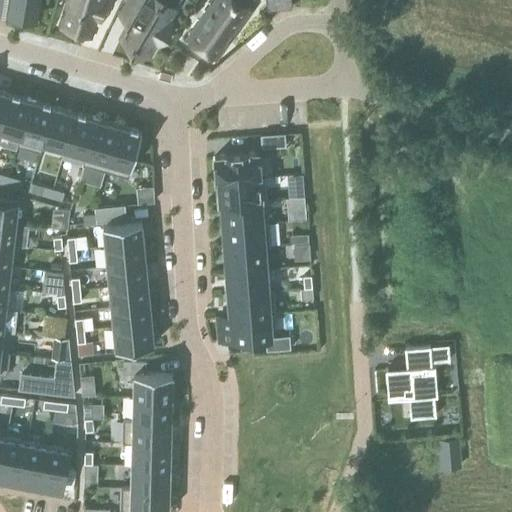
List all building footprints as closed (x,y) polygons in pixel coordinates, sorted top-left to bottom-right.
[(37,17),(40,0),(9,0),(7,12),(37,17)] [(67,0),(61,20),(67,22),(66,26),(85,32),(86,28),(92,30),(97,14),(100,15),(104,0),(67,0)] [(122,36),(150,52),(157,40),(159,42),(170,22),(168,21),(175,9),(159,0),(128,0),(124,8),(135,14),(122,36)] [(205,15),(189,38),(215,57),(232,34),(233,35),(251,9),(247,6),(251,0),(214,0),(204,14),(205,15)] [(411,0),(445,26),(464,1),(462,0),(411,0)] [(0,125),(10,92),(0,89),(0,125)] [(21,135),(32,98),(10,92),(0,125),(0,129),(20,135),(21,135)] [(43,142),(53,105),(32,98),(21,135),(20,135),(17,144),(41,151),(44,142),(43,142)] [(65,148),(75,111),(53,105),(43,142),(44,142),(65,148)] [(259,121),(259,107),(240,107),(240,121),(259,121)] [(86,154),(97,117),(75,111),(65,148),(85,154),(86,154)] [(106,170),(119,124),(97,117),(86,154),(85,154),(83,163),(106,170)] [(129,176),(142,130),(119,124),(106,170),(129,176)] [(261,134),(262,147),(286,145),(285,132),(261,134)] [(261,175),(259,152),(215,155),(217,180),(261,176),(261,175)] [(0,180),(7,183),(9,175),(0,172),(0,180)] [(18,186),(21,179),(9,175),(7,183),(18,186)] [(267,199),(266,175),(261,175),(261,176),(217,180),(219,203),(223,203),(223,202),(263,199),(263,200),(267,199)] [(51,195),(53,188),(41,184),(39,192),(51,195)] [(511,184),(501,185),(510,305),(511,305),(511,184)] [(305,195),(304,186),(288,187),(289,196),(305,195)] [(62,199),(65,191),(53,188),(51,195),(62,199)] [(0,197),(0,220),(16,222),(18,200),(0,197)] [(264,221),(263,200),(263,199),(223,202),(223,203),(225,225),(264,222),(264,221)] [(127,218),(125,203),(95,206),(97,221),(127,218)] [(68,228),(70,209),(57,208),(55,227),(68,228)] [(83,222),(96,221),(95,213),(83,214),(83,222)] [(0,220),(0,242),(13,244),(26,245),(29,224),(16,222),(0,220)] [(142,220),(103,224),(105,245),(144,241),(142,220)] [(271,245),(269,220),(264,221),(264,222),(225,225),(226,248),(266,245),(271,245)] [(309,241),(308,233),(291,234),(292,243),(309,241)] [(51,237),(52,248),(60,248),(59,236),(51,237)] [(76,248),(75,236),(67,237),(68,249),(76,248)] [(146,262),(144,241),(105,245),(107,266),(146,262)] [(0,263),(11,265),(13,244),(0,242),(0,263)] [(310,258),(309,243),(294,244),(295,259),(310,258)] [(268,267),(266,245),(226,248),(228,270),(268,267)] [(78,260),(76,248),(68,249),(70,261),(78,260)] [(148,282),(146,262),(107,266),(109,286),(148,282)] [(0,285),(8,287),(11,265),(0,263),(0,285)] [(270,289),(268,267),(228,270),(230,293),(270,290),(270,289)] [(312,287),(311,274),(303,275),(304,287),(312,287)] [(80,289),(79,277),(71,277),(72,289),(80,289)] [(150,302),(148,282),(109,286),(111,306),(150,302)] [(0,307),(6,308),(8,287),(0,285),(0,307)] [(313,298),(312,287),(304,287),(301,288),(301,299),(313,298)] [(82,301),(80,289),(72,289),(74,301),(82,301)] [(276,313),(274,289),(270,289),(270,290),(230,293),(231,315),(231,316),(272,313),(272,314),(276,313)] [(66,305),(65,294),(57,294),(58,306),(66,305)] [(152,322),(150,302),(111,306),(113,326),(152,322)] [(0,307),(0,329),(3,330),(14,331),(17,309),(6,308),(0,307)] [(273,335),(272,314),(272,313),(231,316),(231,315),(219,315),(221,340),(266,337),(266,349),(291,347),(290,334),(273,335)] [(84,329),(83,317),(75,318),(76,330),(84,329)] [(154,344),(152,322),(113,326),(116,348),(154,344)] [(86,341),(84,329),(76,330),(78,342),(86,341)] [(67,359),(69,337),(54,336),(51,357),(67,359)] [(499,369),(483,370),(485,386),(511,384),(511,342),(496,344),(499,369)] [(430,344),(405,346),(405,348),(411,347),(412,362),(450,359),(449,343),(431,345),(430,344)] [(10,351),(1,350),(1,351),(0,351),(0,373),(7,375),(10,351)] [(123,359),(123,371),(134,372),(133,395),(172,396),(173,373),(147,372),(147,360),(123,359)] [(435,364),(386,368),(388,398),(438,394),(435,364)] [(75,395),(73,378),(21,372),(19,388),(75,395)] [(12,403),(13,395),(2,394),(1,402),(12,403)] [(24,405),(25,397),(13,395),(12,403),(24,405)] [(133,417),(133,418),(172,419),(172,396),(133,395),(133,417)] [(55,408),(56,400),(44,399),(44,407),(55,408)] [(67,410),(68,402),(56,400),(55,408),(67,410)] [(84,403),(85,417),(103,417),(103,403),(84,403)] [(123,417),(123,442),(132,442),(132,441),(171,442),(172,419),(133,418),(133,417),(123,417)] [(93,418),(85,418),(86,430),(94,430),(93,418)] [(0,474),(20,478),(27,440),(6,436),(0,465),(0,474)] [(460,464),(458,438),(440,439),(441,449),(442,466),(460,464)] [(41,482),(48,444),(27,440),(20,478),(41,482)] [(426,469),(394,472),(396,504),(445,501),(443,468),(442,468),(442,466),(441,449),(440,440),(424,441),(426,469)] [(132,442),(132,464),(170,465),(171,442),(132,441),(132,442)] [(72,488),(76,469),(67,467),(70,449),(48,444),(41,482),(63,487),(72,488)] [(511,451),(463,455),(466,478),(503,474),(508,508),(511,507),(511,451)] [(98,478),(98,463),(92,463),(85,463),(84,478),(98,478)] [(131,486),(131,487),(170,488),(170,465),(132,464),(131,486)] [(503,503),(502,483),(476,485),(477,504),(503,503)] [(114,510),(113,511),(140,511),(169,511),(170,488),(131,487),(131,486),(121,485),(121,510),(114,510)]
